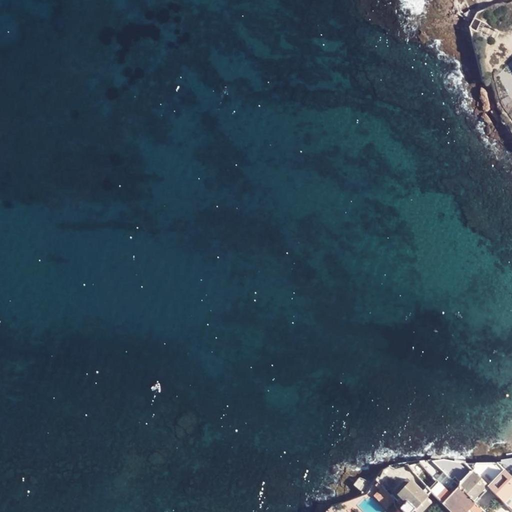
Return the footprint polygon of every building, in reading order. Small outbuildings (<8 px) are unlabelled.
[(464,0),(471,14),(481,10),(476,0),(464,0)] [(476,0),(481,10),(490,5),(488,0),(476,0)] [(511,460),(507,461),(496,463),(505,472),(511,478),(511,460)] [(489,488),(490,489),(508,507),(511,502),(511,500),(510,499),(511,497),(511,478),(505,472),(489,488)] [(458,484),(458,488),(475,503),(490,489),(489,488),(473,473),(469,473),(458,484)] [(407,480),(391,497),(394,500),(397,503),(401,499),(407,504),(401,510),(403,511),(413,511),(415,511),(416,510),(415,509),(426,497),(421,493),(421,492),(407,480)] [(453,482),(444,490),(450,496),(458,488),(453,482)] [(437,483),(430,491),(431,492),(442,504),(450,496),(444,490),(437,483)] [(391,497),(376,485),(373,488),(377,492),(371,498),(384,511),(394,502),(394,500),(391,497)] [(430,491),(426,488),(421,493),(426,497),(431,492),(430,491)] [(450,496),(442,504),(450,511),(466,511),(467,511),(450,496)] [(416,510),(415,511),(416,511),(422,511),(432,502),(426,497),(415,509),(416,510)] [(478,511),(481,509),(475,503),(470,509),(472,511),(478,511)]
